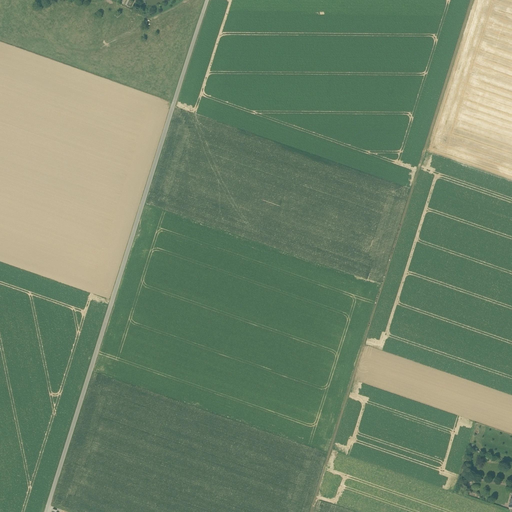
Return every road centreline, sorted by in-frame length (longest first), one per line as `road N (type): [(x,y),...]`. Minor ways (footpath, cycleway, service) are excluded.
road 1 (unclassified): [(207,0),(46,511)]
road 2 (track): [(311,511),(471,0)]
